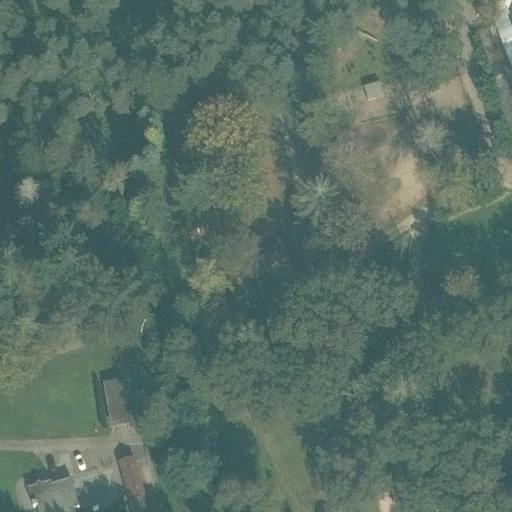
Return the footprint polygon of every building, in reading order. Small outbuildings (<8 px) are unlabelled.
[(504,8),(511,4),(511,0),(488,0),(484,2),(511,77),(511,31),(509,23),(511,22),(509,14),(507,15),(504,8)] [(497,87),(503,85),(485,34),(478,37),(497,87)] [(111,430),(132,427),(123,381),(103,385),(111,430)] [(131,511),(149,511),(135,459),(118,464),(131,511)] [(74,511),(79,509),(71,481),(51,486),(51,483),(27,490),(33,509),(36,508),(37,511),(74,511)]
